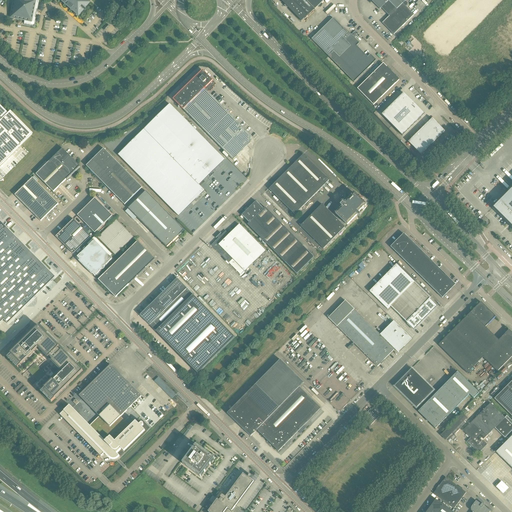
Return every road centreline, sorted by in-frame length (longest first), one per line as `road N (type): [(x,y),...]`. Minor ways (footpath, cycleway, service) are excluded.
road 1 (secondary): [(217,56),(260,96),(368,165),(414,209)]
road 2 (secondary): [(428,195),(253,25)]
road 3 (secondary): [(0,74),(54,118),(96,124),(133,106),(180,58)]
road 4 (unclassified): [(478,145),(351,18),(350,0)]
road 5 (unclassified): [(171,265),(94,189),(38,240)]
road 6 (secondary): [(149,22),(107,64),(69,84),(36,82),(0,57)]
road 7 (unclassified): [(266,159),(304,153),(337,184),(296,226)]
road 8 (unclassified): [(375,386),(474,288)]
road 9 (unclassified): [(280,484),(375,386)]
road 10 (unclassified): [(201,406),(115,318)]
